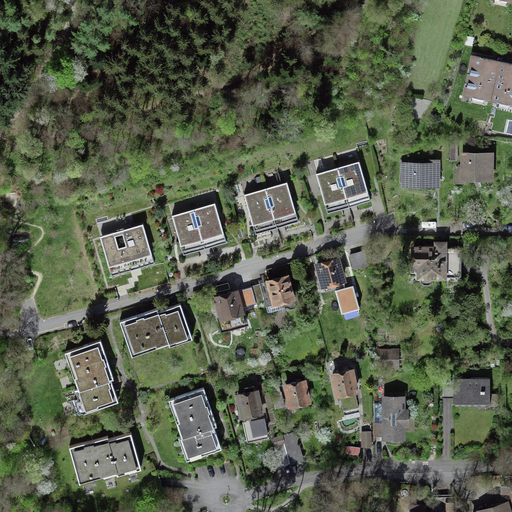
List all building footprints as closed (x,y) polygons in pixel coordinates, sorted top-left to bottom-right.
[(511,63),(474,55),(465,94),(472,95),(484,98),(498,101),(511,103),(511,63)] [(464,167),(464,176),(486,177),(486,166),(491,166),(491,154),(464,153),(464,167)] [(436,183),(436,169),(438,169),(438,159),(428,159),(428,163),(402,163),(402,183),(436,183)] [(359,160),(337,166),(349,206),(371,200),(359,160)] [(349,207),(349,206),(337,166),(316,172),(328,213),(349,207)] [(265,187),(277,227),(299,221),(287,181),(265,187)] [(256,234),(277,227),(265,187),(244,193),(256,234)] [(226,242),(215,202),(193,208),(205,248),(226,242)] [(172,214),(183,254),(205,248),(193,208),(172,214)] [(143,223),(122,229),(134,269),(154,263),(143,223)] [(111,275),(134,269),(122,229),(100,235),(111,275)] [(432,283),(432,281),(460,281),(460,247),(450,247),(450,242),(437,242),(436,245),(425,245),(425,247),(421,247),(421,245),(419,245),(419,247),(414,247),(413,264),(409,264),(409,276),(414,276),(414,282),(428,284),(432,283)] [(368,264),(364,251),(350,255),(353,268),(368,264)] [(315,270),(316,274),(320,273),(322,284),(343,278),(338,258),(317,264),(318,269),(315,270)] [(269,281),(264,282),(266,291),(262,292),(264,298),(265,303),(283,299),(285,306),(287,306),(290,307),(295,306),(297,303),(299,302),(296,291),(291,292),(287,275),(268,280),(269,281)] [(337,284),(342,307),(359,304),(354,281),(337,284)] [(218,291),(230,288),(228,282),(216,285),(218,291)] [(256,300),(264,298),(262,292),(266,291),(264,282),(252,286),(256,300)] [(256,300),(252,286),(244,288),(248,304),(256,301),(256,300)] [(239,290),(213,297),(220,322),(224,321),(238,317),(245,315),(239,290)] [(179,341),(178,339),(191,334),(180,303),(158,310),(168,339),(170,344),(179,341)] [(158,310),(157,307),(120,320),(131,352),(168,339),(158,310)] [(68,350),(73,363),(71,364),(74,374),(76,373),(81,387),(113,376),(100,339),(68,350)] [(388,367),(399,367),(399,353),(377,353),(377,364),(388,364),(388,367)] [(339,393),(343,410),(359,407),(355,389),(356,389),(352,369),(333,373),(338,393),(339,393)] [(454,373),(442,373),(442,388),(453,388),(453,403),(490,403),(490,405),(497,405),(497,391),(490,391),(490,378),(454,378),(454,373)] [(78,388),(76,389),(79,398),(81,397),(86,411),(118,400),(110,377),(81,387),(78,388)] [(300,378),(296,379),(297,381),(285,384),(290,404),(308,400),(304,380),(301,380),(300,378)] [(250,415),(244,417),(245,422),(243,422),(247,442),(268,437),(264,418),(262,418),(261,413),(260,413),(259,410),(261,410),(257,390),(255,390),(254,386),(245,388),(246,392),(238,394),(242,414),(249,413),(250,415)] [(172,397),(177,411),(175,412),(178,421),(180,420),(185,435),(216,424),(204,387),(172,397)] [(402,410),(402,397),(385,397),(385,403),(374,403),(374,435),(393,436),(393,441),(400,441),(400,436),(402,436),(402,423),(406,423),(406,410),(402,410)] [(221,446),(214,425),(185,435),(180,436),(188,458),(221,446)] [(282,435),(290,461),(303,457),(295,431),(282,435)] [(362,446),(370,446),(370,431),(362,431),(362,446)] [(141,467),(131,432),(108,438),(117,468),(118,472),(127,470),(126,468),(139,464),(140,467),(141,467)] [(108,438),(108,435),(70,446),(79,478),(117,468),(108,438)] [(276,445),(284,442),(282,435),(274,437),(276,445)] [(284,442),(276,445),(281,463),(289,460),(284,442)] [(360,447),(347,445),(347,452),(359,454),(360,447)] [(504,504),(505,503),(507,511),(511,511),(511,490),(509,485),(501,485),(501,493),(504,504)] [(431,497),(431,511),(453,511),(453,497),(431,497)] [(507,511),(505,503),(504,504),(477,511),(507,511)]
